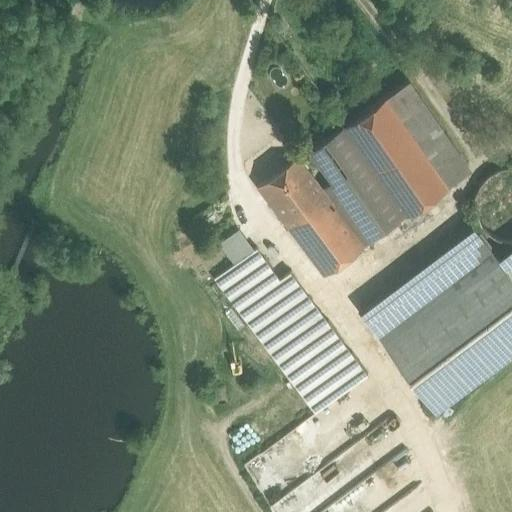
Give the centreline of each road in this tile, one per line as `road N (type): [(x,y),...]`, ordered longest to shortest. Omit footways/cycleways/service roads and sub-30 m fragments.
road 1 (track): [(448,511),(424,442),(387,377),(249,202),(234,167)]
road 2 (track): [(234,167),(236,103),(265,0)]
